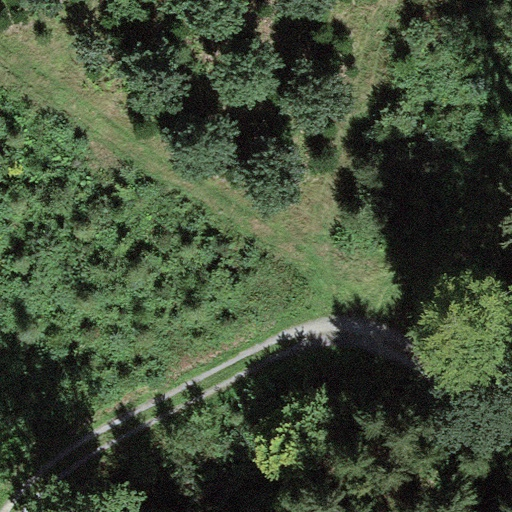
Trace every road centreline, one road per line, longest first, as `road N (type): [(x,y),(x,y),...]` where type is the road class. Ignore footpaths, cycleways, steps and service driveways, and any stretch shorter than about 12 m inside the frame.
road 1 (track): [(14,511),(41,463),(146,373),(408,224),(511,139)]
road 2 (track): [(287,293),(511,433)]
